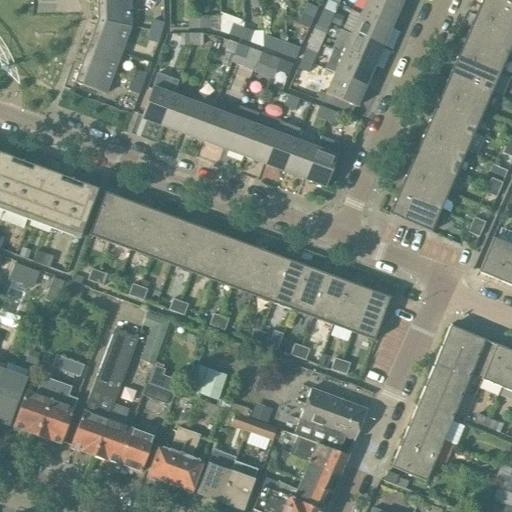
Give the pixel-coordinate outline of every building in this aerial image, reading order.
[(129,0),(96,0),(97,21),(130,26),(129,0)] [(400,7),(383,0),(366,0),(360,14),(391,27),(400,7)] [(481,0),(475,15),(511,30),(511,7),(495,0),(481,0)] [(312,17),(317,7),(306,2),(301,12),(312,17)] [(323,8),(318,18),(330,23),(334,13),(323,8)] [(336,13),(331,23),(339,27),(344,17),(336,13)] [(360,14),(351,34),(382,48),(391,27),(360,14)] [(199,27),(199,15),(187,15),(187,28),(199,27)] [(199,27),(210,27),(210,15),(199,15),(199,27)] [(466,35),(509,53),(511,45),(511,30),(475,15),(466,35)] [(164,21),(163,21),(152,18),(149,28),(161,32),(164,21)] [(228,33),(238,37),(242,26),(220,18),(220,31),(228,33)] [(130,26),(97,21),(89,42),(120,53),(130,26)] [(242,26),(238,37),(249,41),(263,46),(262,30),(253,30),(242,26)] [(161,32),(149,28),(146,39),(158,42),(161,32)] [(314,29),(309,38),(321,43),(325,33),(314,28),(314,29)] [(373,68),(382,48),(351,34),(341,29),(332,49),(333,50),(342,54),(373,68)] [(181,34),(181,46),(192,46),(191,34),(181,34)] [(192,46),(202,46),(202,34),(191,34),(192,46)] [(458,54),(500,73),(509,53),(466,35),(458,54)] [(234,53),(238,42),(227,38),(223,49),(234,53)] [(278,39),(274,51),(284,54),(288,43),(278,39)] [(120,53),(89,42),(81,62),(113,74),(120,53)] [(244,57),(248,46),(238,42),(234,53),(244,57)] [(299,47),(288,43),(284,54),(294,58),(299,47)] [(316,52),(305,47),(301,58),(312,62),(316,52)] [(334,74),(365,88),(373,68),(342,54),(333,50),(324,70),(334,74)] [(449,74),(491,93),(500,73),(458,54),(449,74)] [(282,59),(272,55),(267,66),(278,70),(282,59)] [(312,62),(301,58),(297,68),(307,73),(312,62)] [(293,62),(282,59),(278,70),(288,74),(293,62)] [(105,94),(113,74),(81,62),(74,83),(105,94)] [(146,74),(136,70),(132,80),(142,84),(146,74)] [(152,87),(140,119),(161,126),(172,95),(178,81),(157,73),(152,87)] [(356,108),(365,88),(334,74),(325,94),(320,92),(317,99),(352,112),(354,107),(356,108)] [(441,94),(483,112),(491,93),(449,74),(441,94)] [(139,95),(142,84),(132,80),(128,91),(139,95)] [(299,98),(289,94),(285,106),(295,109),(299,98)] [(474,132),(483,112),(441,94),(432,114),(474,132)] [(193,102),(172,95),(161,126),(181,134),(193,102)] [(217,100),(214,110),(202,141),(222,149),(234,118),(238,107),(217,100)] [(181,134),(202,141),(214,110),(193,102),(181,134)] [(325,120),(329,109),(319,104),(314,116),(325,120)] [(335,124),(340,113),(329,109),(325,120),(335,124)] [(255,125),(243,157),(264,164),(280,120),(259,112),(259,114),(255,125)] [(432,114),(423,134),(466,152),(466,151),(476,156),(484,138),(474,133),(474,132),(432,114)] [(234,118),(222,149),(243,157),(255,125),(234,118)] [(279,122),(264,164),(284,172),(296,140),(300,130),(279,122)] [(457,172),(466,152),(423,134),(415,153),(457,172)] [(320,137),(316,148),(305,180),(325,187),(333,166),(337,168),(345,147),(320,137)] [(316,148),(296,140),(284,172),(305,180),(316,148)] [(511,148),(506,146),(502,153),(511,157),(511,148)] [(0,204),(80,235),(97,189),(0,153),(0,204)] [(406,173),(448,192),(457,172),(415,153),(406,173)] [(398,193),(440,211),(448,192),(406,173),(398,193)] [(500,190),(503,183),(492,178),(488,185),(500,190)] [(485,193),(496,198),(500,190),(488,185),(485,193)] [(89,235),(110,243),(126,200),(105,192),(89,235)] [(431,232),(440,211),(398,193),(389,214),(431,232)] [(126,200),(110,243),(130,251),(146,207),(126,200)] [(146,207),(130,251),(150,258),(166,215),(146,207)] [(170,265),(186,222),(166,215),(150,258),(170,265)] [(485,222),(474,217),(471,225),(482,230),(485,222)] [(186,222),(170,265),(191,273),(207,230),(186,222)] [(468,232),(479,237),(482,230),(471,225),(468,232)] [(191,273),(211,280),(227,237),(207,230),(191,273)] [(227,237),(211,280),(231,288),(247,245),(227,237)] [(478,272),(499,281),(511,249),(511,245),(493,238),(478,272)] [(247,245),(231,288),(251,295),(267,252),(247,245)] [(28,259),(31,250),(22,247),(19,256),(28,259)] [(511,249),(499,281),(511,286),(511,249)] [(41,264),(45,253),(37,250),(33,261),(41,264)] [(267,252),(251,295),(272,303),(288,260),(267,252)] [(45,253),(41,264),(49,267),(53,256),(45,253)] [(0,256),(0,284),(4,285),(12,261),(0,256)] [(292,310),(308,267),(288,260),(272,303),(292,310)] [(14,263),(8,280),(32,288),(39,271),(14,263)] [(308,267),(292,310),(312,318),(328,275),(308,267)] [(99,271),(92,269),(87,280),(95,283),(99,271)] [(99,271),(95,283),(102,286),(107,274),(99,271)] [(328,275),(312,318),(333,325),(348,282),(328,275)] [(56,304),(64,282),(53,278),(45,300),(56,304)] [(62,294),(79,300),(83,288),(66,282),(62,294)] [(333,325),(353,333),(369,290),(348,282),(333,325)] [(128,295),(136,298),(140,287),(132,284),(128,295)] [(136,298),(143,301),(147,289),(140,287),(136,298)] [(353,333),(374,341),(390,297),(369,290),(353,333)] [(168,310),(176,313),(180,302),(173,299),(168,310)] [(188,304),(180,302),(176,313),(183,316),(188,304)] [(142,361),(154,365),(170,323),(148,314),(143,325),(154,329),(142,361)] [(209,325),(216,328),(221,316),(213,314),(209,325)] [(216,328),(224,331),(228,319),(221,316),(216,328)] [(450,326),(442,346),(471,358),(480,338),(450,326)] [(249,340),(257,343),(261,332),(254,329),(249,340)] [(84,414),(72,449),(84,453),(83,455),(95,459),(113,406),(115,407),(124,381),(139,339),(116,330),(90,400),(84,414)] [(264,346),(269,334),(261,332),(257,343),(264,346)] [(485,340),(481,349),(492,354),(496,345),(485,340)] [(290,355),(298,358),(302,347),(294,344),(290,355)] [(485,372),(481,380),(502,389),(511,364),(511,351),(496,345),(492,354),(488,363),(485,372)] [(434,366),(463,378),(471,358),(442,346),(434,366)] [(309,349),(302,347),(298,358),(305,361),(309,349)] [(481,349),(477,358),(488,363),(492,354),(481,349)] [(34,366),(38,353),(30,350),(25,363),(34,366)] [(86,380),(90,369),(57,357),(53,368),(86,380)] [(338,372),(342,361),(335,358),(331,370),(338,372)] [(477,358),(474,367),(485,372),(488,363),(477,358)] [(346,375),(350,363),(342,361),(338,372),(346,375)] [(511,364),(502,389),(511,392),(511,364)] [(154,366),(147,384),(157,388),(164,370),(154,366)] [(434,366),(425,386),(455,398),(463,378),(434,366)] [(474,367),(470,376),(481,380),(485,372),(474,367)] [(207,368),(199,394),(218,400),(226,375),(207,368)] [(28,381),(4,372),(0,383),(0,424),(10,428),(21,397),(28,381)] [(63,446),(76,411),(79,401),(70,397),(73,389),(44,379),(37,397),(27,393),(14,428),(26,433),(26,434),(51,443),(51,442),(63,446)] [(147,384),(142,396),(166,405),(170,393),(157,388),(147,384)] [(417,406),(446,418),(455,398),(425,386),(417,406)] [(343,439),(353,443),(367,411),(312,389),(294,436),(297,437),(338,453),(343,439)] [(222,409),(199,401),(196,410),(219,418),(222,409)] [(272,410),(254,404),(250,416),(267,423),(272,410)] [(113,406),(95,459),(108,463),(108,462),(119,466),(132,432),(133,431),(126,427),(131,413),(115,407),(113,406)] [(417,406),(408,426),(443,441),(456,446),(464,425),(446,418),(417,406)] [(234,414),(230,426),(246,432),(250,419),(234,414)] [(486,428),(489,419),(477,414),(474,422),(486,428)] [(246,432),(272,441),(276,429),(250,419),(246,432)] [(486,428),(498,433),(502,425),(489,419),(486,428)] [(119,466),(119,467),(120,468),(122,471),(128,473),(131,472),(140,475),(153,439),(157,429),(146,425),(142,435),(132,432),(119,466)] [(400,446),(434,461),(443,441),(408,426),(400,446)] [(159,447),(148,477),(149,478),(150,481),(157,483),(159,482),(169,485),(189,432),(177,428),(169,451),(159,447)] [(200,436),(189,432),(169,485),(191,493),(203,462),(192,459),(200,436)] [(289,454),(339,476),(348,456),(338,453),(297,437),(289,454)] [(400,446),(391,467),(426,482),(434,461),(400,446)] [(220,504),(236,459),(212,450),(196,495),(220,504)] [(305,473),(301,481),(331,495),(339,476),(289,454),(285,464),(305,473)] [(243,511),(259,470),(235,462),(220,504),(243,511)] [(396,475),(389,472),(387,472),(383,481),(393,485),(396,475)] [(319,511),(323,511),(331,495),(301,481),(297,490),(277,481),(277,483),(266,478),(262,487),(263,487),(293,500),(319,511)] [(319,511),(293,500),(263,487),(253,510),(256,511),(319,511)]
